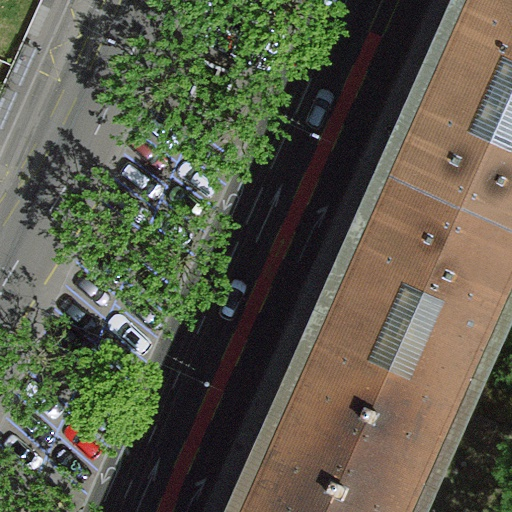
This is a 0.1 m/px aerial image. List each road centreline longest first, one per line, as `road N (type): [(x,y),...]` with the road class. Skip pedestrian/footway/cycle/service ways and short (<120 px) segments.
road 1 (primary): [(137,511),(366,0)]
road 2 (primary): [(135,0),(0,298)]
